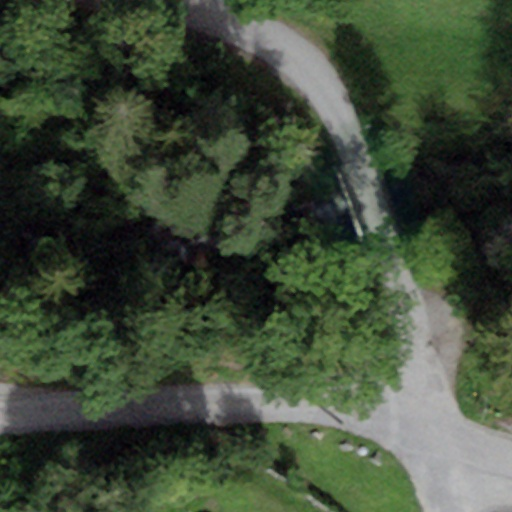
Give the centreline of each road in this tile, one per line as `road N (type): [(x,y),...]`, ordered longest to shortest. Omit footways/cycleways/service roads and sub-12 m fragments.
road 1 (unclassified): [(436,451),(392,268),(335,111),(300,63),(213,17),(157,0)]
road 2 (unclassified): [(0,407),(245,403),(436,451)]
